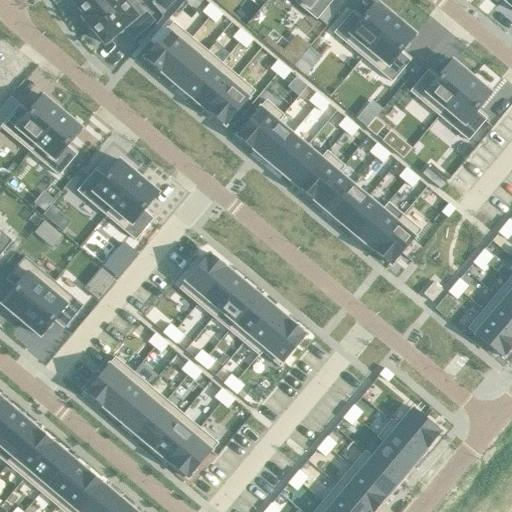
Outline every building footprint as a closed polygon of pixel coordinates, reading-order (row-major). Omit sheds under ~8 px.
[(122,0),(71,0),(85,16),(82,18),(105,44),(123,29),(133,40),(154,22),(143,10),(134,0),(127,0),(125,2),(122,0)] [(292,0),(316,20),(332,0),(292,0)] [(351,12),(334,33),(363,58),(395,19),(376,3),(361,20),(351,12)] [(209,4),(202,12),(209,18),(216,9),(209,4)] [(216,9),(209,18),(215,23),(222,15),(216,9)] [(395,19),(363,58),(392,82),(410,61),(400,52),(415,35),(395,19)] [(173,23),(144,58),(160,72),(190,37),(173,23)] [(240,29),(233,37),(239,43),(246,35),(240,29)] [(246,35),(239,43),(246,48),(253,40),(246,35)] [(190,37),(160,72),(176,86),(206,50),(190,37)] [(206,50),(176,86),(192,99),(222,64),(206,50)] [(277,61),(270,69),(277,74),(284,66),(277,61)] [(428,70),(410,92),(439,116),(472,77),(452,61),(438,79),(428,70)] [(222,64),(192,99),(209,113),(239,77),(222,64)] [(284,66),(277,74),(283,80),(290,71),(284,66)] [(239,77),(209,113),(225,127),(255,91),(239,77)] [(472,77),(439,116),(468,141),(486,119),(476,111),(491,93),(472,77)] [(316,93),(309,101),(315,107),(322,98),(316,93)] [(18,106),(0,127),(29,152),(62,113),(43,96),(28,114),(18,106)] [(322,98),(315,107),(322,112),(329,104),(322,98)] [(266,100),(236,136),(252,149),(281,114),(266,100)] [(62,113),(29,152),(58,176),(76,155),(66,146),(81,129),(62,113)] [(281,114),(252,149),(267,162),(291,134),(278,123),(284,116),(281,114)] [(345,117),(338,126),(344,131),(351,123),(345,117)] [(351,123),(344,131),(351,137),(358,128),(351,123)] [(291,134),(267,162),(283,175),(306,147),(291,134)] [(376,144),(369,152),(376,157),(383,149),(376,144)] [(306,147),(283,175),(298,188),(328,152),(327,151),(320,159),(306,147)] [(383,149),(376,157),(382,163),(389,154),(383,149)] [(328,152),(298,188),(314,201),(343,165),(328,152)] [(95,170),(77,191),(106,216),(139,177),(119,161),(105,179),(95,170)] [(343,165),(314,201),(329,214),(353,186),(338,174),(345,166),(343,165)] [(406,168),(399,177),(405,182),(412,174),(406,168)] [(412,174),(405,182),(412,188),(419,179),(412,174)] [(139,177),(106,216),(135,240),(153,219),(143,211),(158,193),(139,177)] [(353,186),(329,214),(345,227),(368,199),(353,186)] [(368,199),(345,227),(360,240),(384,212),(368,199)] [(448,204),(441,212),(448,218),(455,209),(448,204)] [(384,212),(360,240),(376,253),(405,217),(402,214),(396,222),(384,212)] [(405,217),(376,253),(391,266),(421,230),(405,217)] [(511,233),(504,226),(498,233),(507,240),(511,233)] [(0,231),(0,255),(12,241),(0,231)] [(484,250),(478,257),(487,264),(492,257),(484,250)] [(209,254),(179,289),(195,303),(225,267),(209,254)] [(18,287),(3,304),(22,320),(54,282),(24,257),(8,278),(18,287)] [(478,257),(473,263),(481,270),(487,264),(478,257)] [(225,267),(195,303),(211,316),(241,280),(225,267)] [(241,280),(211,316),(227,329),(257,294),(241,280)] [(459,280),(454,286),(462,293),(467,286),(459,280)] [(511,284),(508,281),(494,296),(511,311),(511,284)] [(54,282),(22,320),(41,335),(55,319),(65,327),(83,306),(54,282)] [(433,282),(423,294),(432,302),(442,290),(433,282)] [(454,286),(448,292),(457,299),(462,293),(454,286)] [(257,294),(227,329),(243,343),(273,307),(257,294)] [(511,311),(494,296),(481,312),(511,338),(511,311)] [(273,307),(243,343),(259,356),(262,352),(289,321),(273,307)] [(511,338),(481,312),(467,329),(503,358),(511,347),(511,338)] [(289,321),(262,352),(279,367),(306,335),(289,321)] [(170,325),(163,333),(169,338),(176,330),(170,325)] [(176,330),(169,338),(176,343),(183,335),(176,330)] [(155,334),(148,342),(154,347),(161,339),(155,334)] [(161,339),(154,347),(161,353),(168,344),(161,339)] [(201,351),(194,359),(200,364),(207,356),(201,351)] [(207,356),(200,364),(207,370),(214,361),(207,356)] [(115,357),(85,393),(102,407),(132,372),(115,357)] [(188,361),(181,370),(188,375),(195,367),(188,361)] [(195,367),(188,375),(194,381),(201,372),(195,367)] [(385,368),(379,375),(388,382),(393,375),(385,368)] [(132,372),(102,407),(120,422),(149,386),(132,372)] [(231,375),(224,383),(230,389),(237,381),(231,375)] [(237,381),(230,389),(236,394),(243,386),(237,381)] [(149,386),(120,422),(137,436),(166,400),(149,386)] [(221,389),(214,397),(221,403),(228,395),(221,389)] [(228,395),(221,403),(227,408),(234,400),(228,395)] [(166,400),(137,436),(154,450),(183,415),(166,400)] [(3,401),(0,403),(0,438),(20,415),(3,401)] [(354,406),(348,412),(356,419),(362,413),(354,406)] [(413,408),(398,426),(426,450),(441,432),(413,408)] [(348,412),(343,419),(351,426),(356,419),(348,412)] [(20,415),(0,438),(0,458),(7,464),(36,429),(20,415)] [(183,415),(154,450),(171,465),(201,429),(183,415)] [(391,420),(376,437),(384,443),(412,467),(426,450),(398,426),(391,420)] [(36,429),(7,464),(24,479),(53,443),(36,429)] [(201,429),(171,465),(188,479),(218,443),(201,429)] [(327,437),(322,443),(330,450),(336,444),(327,437)] [(53,443),(24,479),(40,493),(70,457),(53,443)] [(322,443),(317,450),(325,457),(330,450),(322,443)] [(384,443),(372,457),(400,481),(412,467),(384,443)] [(365,451),(350,468),(386,498),(400,481),(372,457),(365,451)] [(70,457),(40,493),(57,507),(87,471),(70,457)] [(350,468),(336,485),(368,511),(373,511),(386,498),(350,468)] [(87,471),(57,507),(63,511),(81,511),(104,486),(87,471)] [(299,471),(294,477),(302,484),(307,478),(299,471)] [(294,477),(288,484),(296,491),(302,484),(294,477)] [(368,511),(336,485),(322,502),(333,511),(368,511)] [(104,486),(81,511),(110,511),(121,500),(104,486)] [(135,511),(121,500),(110,511),(135,511)] [(333,511),(322,502),(313,511),(333,511)]
